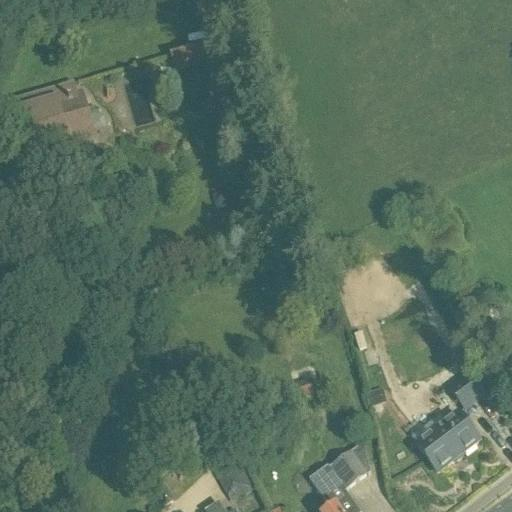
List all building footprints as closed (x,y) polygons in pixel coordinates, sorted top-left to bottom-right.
[(175,73),(189,69),(206,64),(216,94),(231,89),(220,43),(176,56),(171,57),(175,73)] [(97,155),(81,98),(77,84),(9,103),(29,174),(97,155)] [(357,270),(345,240),(321,249),(333,279),(357,270)] [(448,391),(449,393),(465,415),(485,398),(468,376),(448,391)] [(293,388),(298,406),(319,400),(314,382),(293,388)] [(438,476),(479,444),(458,417),(417,449),(438,476)] [(339,511),(337,509),(350,500),(346,494),(371,476),(364,446),(330,471),(328,469),(310,482),(331,511),(330,511),(339,511)] [(220,478),(240,465),(234,454),(213,468),(220,478)] [(159,506),(163,511),(165,511),(177,505),(167,488),(152,498),(157,507),(159,506)]
